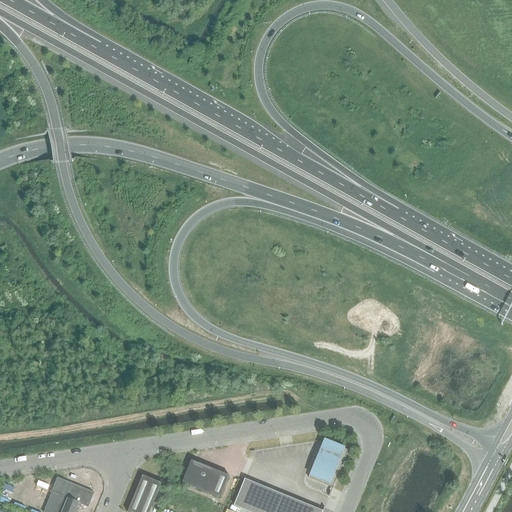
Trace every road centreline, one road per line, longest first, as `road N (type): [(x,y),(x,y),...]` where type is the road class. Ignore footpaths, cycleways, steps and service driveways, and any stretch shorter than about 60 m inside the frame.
road 1 (trunk): [(0,23),(44,83),(69,199),(86,236),(147,309),(215,348),(358,388),(486,458)]
road 2 (trunk): [(494,444),(361,380),(217,331),(187,309),(173,257),(200,212),(242,201),(307,208)]
road 3 (trunk): [(398,216),(269,109),(257,65),(270,33),(288,16),(347,11),(511,138)]
road 4 (trunk): [(0,13),(349,206),(435,264)]
road 5 (trunk): [(398,216),(93,46)]
road 6 (unclassified): [(343,511),(367,442),(365,427),(349,416),(123,450)]
road 7 (trunk): [(0,161),(38,149),(98,147),(307,208)]
road 8 (trunk): [(511,118),(448,67),(386,0)]
road 9 (trunk): [(307,208),(435,264)]
road 10 (trunk): [(511,280),(398,216)]
road 11 (unclassified): [(123,450),(0,468)]
